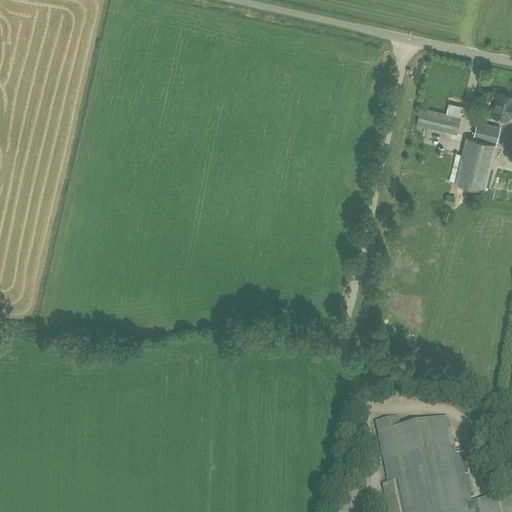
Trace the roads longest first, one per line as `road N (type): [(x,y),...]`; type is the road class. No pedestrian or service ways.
road 1 (unclassified): [(511,62),(222,0)]
road 2 (unknown): [(511,437),(436,407),(371,403)]
